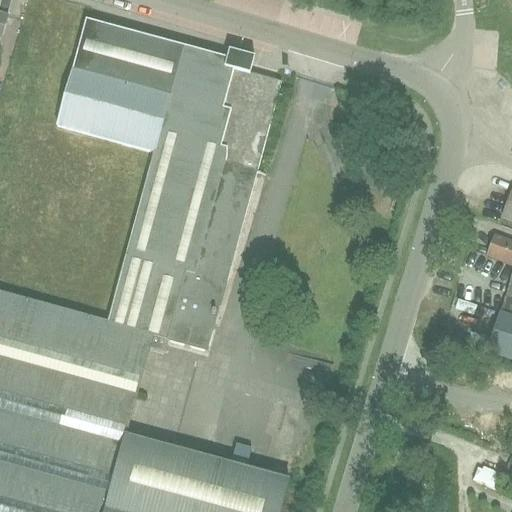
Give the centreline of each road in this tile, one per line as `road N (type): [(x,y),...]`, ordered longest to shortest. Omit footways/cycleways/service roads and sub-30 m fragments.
road 1 (unclassified): [(338,511),(447,140),(446,103)]
road 2 (unclassified): [(446,103),(427,82),(156,0)]
